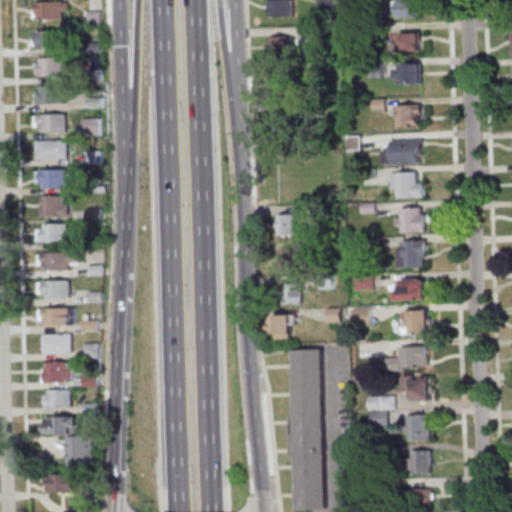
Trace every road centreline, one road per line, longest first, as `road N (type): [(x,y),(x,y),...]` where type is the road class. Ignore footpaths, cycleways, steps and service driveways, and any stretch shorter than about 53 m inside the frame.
road 1 (residential): [(487,511),(469,0)]
road 2 (motorway): [(210,511),(193,0)]
road 3 (motorway): [(162,0),(176,511)]
road 4 (primary): [(271,499),(241,175)]
road 5 (residential): [(8,511),(0,290)]
road 6 (motorway): [(139,0),(128,196)]
road 7 (secondary): [(120,0),(128,196)]
road 8 (motorway): [(241,175),(216,0)]
road 9 (secondary): [(241,175),(236,0)]
road 10 (primary): [(128,196),(123,333)]
road 11 (primary): [(123,333),(121,457)]
